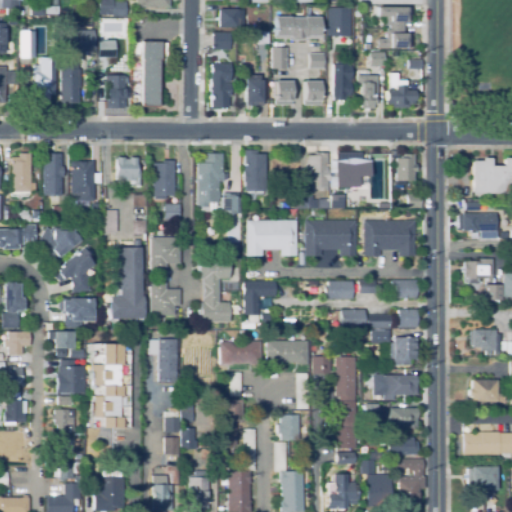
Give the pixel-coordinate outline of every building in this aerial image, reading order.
[(0,0),(20,0),(20,1),(7,1),(7,9),(0,8),(0,0)] [(111,0),(111,2),(124,2),(124,16),(111,17),(111,15),(97,15),(97,0),(111,0)] [(57,14),(44,14),(44,16),(29,16),(29,3),(44,4),(44,6),(58,6),(57,14)] [(349,6),(349,36),(327,36),(327,6),(349,6)] [(374,47),(374,38),(383,38),(383,29),(387,29),(387,25),(384,25),(384,16),(375,16),(374,7),(408,7),(408,21),(402,21),(402,33),(408,33),(408,47),(374,47)] [(217,9),(236,9),(236,10),(242,10),(242,27),(236,27),(218,28),(217,9)] [(273,17),(318,17),(318,38),(305,38),(305,40),(288,40),(288,38),(273,38),(273,17)] [(85,52),(59,52),(58,30),(93,30),(93,48),(85,48),(85,52)] [(18,58),(18,31),(33,31),(33,58),(18,58)] [(255,44),(255,32),(267,32),(267,44),(255,44)] [(211,33),(228,33),(228,49),(211,50),(211,33)] [(96,40),(114,40),(114,58),(96,58),(96,40)] [(139,107),(140,59),(139,59),(139,42),(159,42),(158,59),(157,59),(156,107),(139,107)] [(285,47),(285,69),(270,69),(269,48),(285,47)] [(367,52),(382,52),(383,71),(375,71),(375,66),(373,66),(373,85),(375,85),(375,72),(382,72),(383,97),(372,97),(373,108),(359,109),(359,105),(358,105),(358,83),(355,83),(355,75),(356,75),(356,72),(365,71),(365,66),(368,66),(367,52)] [(307,53),(322,53),(322,68),(307,68),(307,53)] [(53,57),(53,95),(48,95),(48,103),(42,103),(42,105),(31,105),(31,65),(37,65),(37,57),(53,57)] [(57,104),(57,69),(59,69),(59,59),(75,59),(75,69),(76,69),(76,77),(78,77),(78,88),(76,88),(76,103),(57,104)] [(420,69),(406,69),(406,60),(420,60),(420,69)] [(330,97),(331,64),(336,64),(336,61),(346,62),(346,67),(349,67),(348,96),(344,96),(343,97),(342,97),(342,101),(332,100),(332,97),(330,97)] [(4,84),(4,69),(7,69),(7,64),(14,64),(14,84),(4,84)] [(211,102),(210,73),(213,73),(213,68),(225,68),(225,73),(228,73),(228,102),(211,102)] [(105,108),(104,75),(123,75),(123,88),(127,88),(127,98),(123,98),(123,108),(105,108)] [(243,102),(243,75),(258,75),(258,80),(261,80),(261,102),(260,102),(260,106),(244,106),(244,102),(243,102)] [(273,81),(290,81),(290,105),(273,105),(273,81)] [(301,105),(302,81),(320,81),(320,98),(319,98),(319,105),(301,105)] [(393,108),(390,108),(390,104),(384,104),(384,101),(384,90),(393,90),(393,86),(404,86),(404,91),(413,91),(413,104),(407,104),(407,108),(393,108)] [(263,154),(263,191),(254,191),(254,194),(243,194),(243,191),(242,191),(242,182),(240,182),(240,169),(241,169),(241,150),(254,150),(254,154),(263,154)] [(334,183),(334,153),(356,152),(356,159),(369,159),(369,175),(356,175),(356,185),(337,185),(337,195),(341,195),(341,208),(328,208),(328,183),(334,183)] [(9,192),(9,157),(17,157),(17,153),(28,153),(28,183),(33,183),(33,191),(28,191),(28,192),(9,192)] [(220,160),(220,172),(221,172),(221,181),(219,181),(216,181),(216,191),(217,191),(217,198),(216,198),(216,202),(207,202),(207,207),(205,207),(194,207),(194,200),(195,163),(201,163),(201,153),(220,153),(220,160)] [(305,188),(305,172),(304,172),(304,163),(305,163),(305,155),(314,155),(314,153),(325,153),(326,169),(327,169),(327,181),(326,181),(326,190),(311,191),(311,188),(305,188)] [(41,196),(41,154),(59,154),(59,167),(61,167),(61,177),(59,178),(60,196),(41,196)] [(393,171),(393,158),(400,158),(400,154),(412,154),(412,164),(415,164),(415,172),(412,172),(412,181),(393,181),(393,171)] [(138,168),(138,187),(121,187),(121,181),(114,181),(114,176),(114,157),(122,157),(122,159),(127,159),(127,157),(135,157),(135,168),(138,168)] [(511,193),(470,193),(471,161),(481,161),(481,158),(490,158),(490,166),(502,166),(502,158),(511,158),(511,193)] [(172,160),(172,196),(150,196),(151,163),(160,163),(160,160),(172,160)] [(91,161),(92,201),(69,201),(69,161),(91,161)] [(225,185),(239,185),(239,197),(225,197),(225,185)] [(282,198),(271,197),(272,186),(283,187),(282,198)] [(419,208),(405,208),(405,194),(419,194),(419,208)] [(0,195),(2,195),(1,205),(12,206),(12,209),(18,210),(18,207),(25,207),(25,210),(26,210),(26,214),(29,214),(29,222),(0,221),(0,195)] [(143,195),(143,234),(131,234),(130,195),(143,195)] [(316,199),(327,199),(327,208),(292,209),(292,206),(289,206),(288,201),(291,201),(291,196),(311,196),(311,200),(316,200),(316,199)] [(238,213),(219,213),(219,199),(235,199),(235,202),(238,202),(238,213)] [(478,210),(464,211),(464,202),(478,202),(478,210)] [(162,204),(178,204),(177,220),(162,220),(162,204)] [(65,206),(65,220),(51,220),(51,206),(65,206)] [(102,234),(102,210),(115,210),(115,234),(102,234)] [(461,214),(494,213),(494,230),(461,231),(461,229),(457,229),(457,215),(461,215),(461,214)] [(244,220),(294,220),(294,256),(278,256),(278,250),(260,250),(260,256),(244,256),(244,220)] [(319,252),(319,256),(303,256),(302,221),(309,221),(353,220),(353,253),(353,256),(352,256),(337,256),(337,250),(319,250),(319,252)] [(394,221),(403,221),(403,220),(412,220),(412,237),(412,256),(396,256),(396,250),(394,250),(377,250),(377,257),(361,257),(361,221),(387,221),(394,221)] [(0,229),(18,229),(18,225),(32,224),(33,241),(23,241),(23,243),(18,243),(18,249),(1,249),(0,246),(0,229)] [(72,228),(80,238),(74,243),(69,247),(68,246),(59,254),(59,255),(51,261),(45,253),(49,250),(35,242),(43,227),(50,231),(50,229),(64,229),(64,228),(72,228)] [(147,237),(172,238),(172,247),(178,247),(177,264),(164,264),(164,272),(147,272),(147,237)] [(138,240),(139,296),(141,296),(142,318),(107,319),(107,296),(117,296),(116,247),(129,247),(129,240),(138,240)] [(53,268),(79,247),(88,258),(86,260),(90,264),(83,270),(84,275),(85,275),(87,291),(70,292),(68,279),(67,277),(63,280),(62,279),(57,282),(55,279),(54,279),(49,273),(54,269),(53,268)] [(198,259),(227,259),(228,277),(218,277),(218,302),(227,302),(227,322),(198,322),(198,302),(200,302),(200,279),(198,279),(198,259)] [(490,259),(491,278),(465,279),(465,278),(462,278),(462,262),(465,262),(465,261),(477,261),(477,259),(490,259)] [(511,297),(502,297),(501,274),(511,274),(511,297)] [(394,298),(392,298),(392,291),(393,291),(393,286),(390,286),(390,280),(394,280),(414,280),(415,298),(394,298)] [(147,316),(148,281),(164,282),(164,289),(178,289),(178,306),(172,306),(172,316),(147,316)] [(241,282),(273,281),(273,296),(256,297),(256,323),(247,323),(247,315),(242,315),(242,296),(241,296),(241,282)] [(350,299),(323,299),(323,287),(325,287),(325,281),(350,281),(350,299)] [(373,293),(357,293),(357,281),(373,281),(373,293)] [(10,313),(3,313),(3,312),(1,312),(1,284),(2,284),(2,282),(10,282),(10,284),(17,284),(17,290),(20,290),(20,298),(23,298),(23,310),(21,310),(21,312),(16,312),(16,328),(0,328),(0,314),(10,314),(10,313)] [(500,285),(500,300),(482,300),(483,284),(500,285)] [(92,298),(92,321),(79,321),(79,328),(62,328),(62,314),(59,314),(59,300),(66,300),(66,298),(92,298)] [(337,310),(362,309),(362,327),(337,328),(337,310)] [(395,309),(414,309),(415,328),(396,328),(395,309)] [(364,315),(388,315),(388,328),(364,328),(364,315)] [(395,337),(414,337),(414,360),(408,360),(408,365),(395,365),(391,365),(391,362),(386,362),(386,351),(382,351),(382,343),(368,343),(368,330),(387,330),(387,342),(391,342),(391,337),(395,337)] [(470,330),(494,330),(494,334),(499,334),(498,351),(489,351),(489,355),(484,355),(484,351),(478,351),(478,347),(470,347),(470,346),(467,346),(467,331),(470,331),(470,330)] [(5,332),(27,331),(28,346),(20,346),(20,355),(5,355),(5,347),(2,347),(2,340),(5,340),(5,332)] [(71,331),(71,349),(63,349),(63,357),(52,357),(52,349),(51,349),(51,344),(51,338),(52,338),(52,331),(71,331)] [(175,339),(174,382),(156,382),(156,355),(146,355),(146,340),(156,340),(156,339),(175,339)] [(217,342),(259,341),(259,365),(247,365),(247,363),(230,364),(230,365),(217,366),(217,342)] [(264,341),(306,341),(306,365),(293,365),(293,363),(276,363),(276,365),(264,365),(264,341)] [(128,344),(127,428),(88,428),(89,344),(128,344)] [(67,349),(81,349),(81,358),(67,358),(67,349)] [(328,357),(327,374),(323,374),(309,374),(310,356),(316,356),(328,357)] [(332,357),(352,357),(353,448),(333,448),(333,428),(338,428),(338,422),(333,422),(333,402),(337,402),(337,396),(332,396),(332,383),(329,383),(329,376),(332,376),(332,357)] [(2,367),(4,367),(20,367),(20,385),(2,385),(2,368),(2,367)] [(80,393),(54,393),(54,369),(80,369),(80,393)] [(227,396),(227,373),(240,373),(240,396),(227,396)] [(294,406),(294,373),(305,373),(305,406),(294,406)] [(395,395),(391,395),(392,400),(381,400),(380,395),(379,375),(395,375),(414,375),(414,395),(395,395)] [(469,380),(495,380),(495,394),(502,394),(502,401),(495,401),(495,402),(469,402),(469,396),(467,396),(467,389),(469,389),(469,380)] [(69,405),(55,406),(55,396),(69,396),(69,405)] [(218,422),(218,403),(219,403),(219,401),(223,401),(223,399),(242,399),(242,416),(237,416),(237,421),(218,422)] [(4,412),(4,400),(21,400),(21,403),(25,403),(25,420),(23,420),(23,422),(17,422),(17,429),(2,429),(2,422),(2,412),(4,412)] [(178,423),(178,401),(191,401),(191,423),(178,423)] [(376,404),(377,414),(361,415),(360,404),(376,404)] [(396,428),(386,428),(386,408),(396,408),(414,408),(414,428),(396,428)] [(72,435),(55,435),(55,425),(52,425),(52,420),(50,420),(50,415),(52,415),(52,410),(72,410),(72,435)] [(296,415),(296,441),(278,441),(278,434),(275,434),(274,424),(278,424),(278,415),(296,415)] [(162,432),(162,418),(176,418),(176,432),(162,432)] [(234,426),(234,446),(218,446),(218,427),(234,426)] [(178,449),(178,429),(191,428),(191,440),(194,440),(194,449),(178,449)] [(253,458),(253,467),(253,471),(248,471),(248,484),(247,484),(247,500),(249,500),(249,511),(225,511),(225,471),(241,471),(241,467),(241,429),(253,429),(253,458)] [(400,450),(389,450),(389,432),(400,432),(415,432),(415,437),(419,437),(419,450),(400,450)] [(495,455),(461,455),(461,433),(472,433),(472,432),(497,432),(497,433),(511,433),(511,454),(511,461),(495,461),(495,455)] [(162,454),(161,437),(176,437),(176,454),(162,454)] [(71,456),(52,456),(52,449),(50,449),(50,442),(52,442),(52,438),(71,438),(71,456)] [(272,467),(271,442),(284,442),(284,467),(285,471),(300,471),(300,511),(277,511),(277,500),(279,500),(278,483),(277,483),(277,472),(272,472),(272,467)] [(340,464),(333,464),(333,460),(333,452),(352,452),(352,464),(340,464)] [(367,452),(379,452),(379,459),(367,460),(367,452)] [(358,466),(358,460),(372,460),(372,466),(372,475),(389,475),(389,505),(364,505),(364,479),(358,479),(358,466)] [(396,460),(421,460),(421,466),(421,477),(423,477),(422,489),(416,489),(416,510),(397,510),(395,510),(396,480),(396,477),(411,477),(411,471),(406,471),(406,469),(396,469),(393,469),(393,466),(393,460),(396,460)] [(79,469),(79,473),(72,473),(72,479),(63,479),(63,482),(59,482),(59,479),(57,479),(57,477),(52,477),(52,469),(52,467),(57,467),(57,462),(79,462),(79,469)] [(495,466),(495,491),(485,491),(485,499),(470,499),(470,481),(464,481),(464,468),(470,468),(470,467),(495,466)] [(120,477),(121,511),(91,511),(91,494),(97,494),(97,487),(93,487),(93,478),(87,478),(87,472),(99,472),(99,471),(118,470),(119,477),(120,477)] [(169,485),(170,511),(150,511),(150,506),(149,506),(149,486),(147,486),(147,477),(152,477),(152,471),(160,471),(161,478),(159,478),(159,485),(169,485)] [(185,510),(185,478),(194,478),(194,471),(206,471),(206,509),(198,509),(198,510),(185,510)] [(346,480),(346,483),(353,483),(353,485),(355,485),(355,496),(355,500),(355,504),(344,504),(344,509),(325,509),(324,495),(325,495),(325,494),(325,483),(330,483),(330,482),(330,476),(330,474),(343,474),(343,476),(346,476),(346,480)] [(44,511),(44,496),(62,496),(62,483),(78,483),(78,499),(77,499),(77,506),(81,506),(81,511),(44,511)] [(27,511),(0,511),(0,497),(21,497),(21,495),(26,495),(26,497),(27,497),(27,511)]
